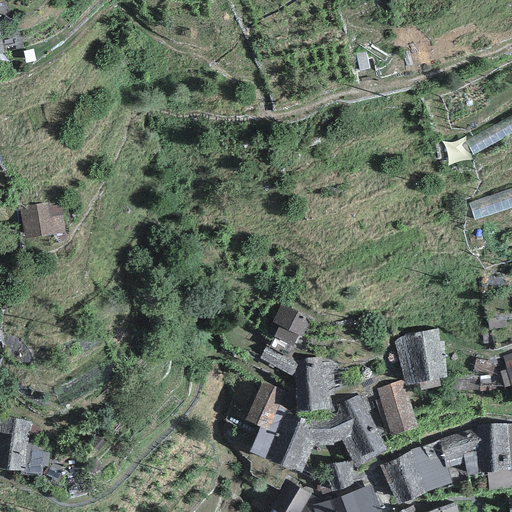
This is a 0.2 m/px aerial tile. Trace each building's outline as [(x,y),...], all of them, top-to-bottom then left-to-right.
[(19,206),(24,237),(65,231),(61,204),(50,206),(49,202),(19,206)] [(310,318),(282,302),(273,318),(279,322),(274,332),(292,342),(298,332),(301,334),(310,318)] [(437,327),(412,329),(394,340),(406,379),(445,372),(437,327)] [(294,360),(265,345),(260,356),(293,373),(294,370),(298,362),(294,360)] [(511,351),(500,355),(511,391),(511,351)] [(298,362),(294,370),(297,407),(328,405),(328,392),(333,392),(332,363),(319,363),(319,358),(294,360),(298,362)] [(262,425),(252,446),(300,469),(313,441),(341,437),(355,463),(389,444),(360,390),(334,404),(337,410),(329,415),(308,417),(280,403),(287,389),(262,377),(243,416),(262,425)] [(402,380),(378,388),(381,398),(375,400),(386,431),(390,429),(391,432),(417,423),(402,380)] [(0,417),(0,465),(44,471),(47,452),(27,441),(30,421),(0,417)] [(511,425),(480,427),(483,468),(511,465),(511,425)] [(421,445),(381,463),(400,500),(451,478),(446,464),(465,459),(466,473),(483,468),(480,427),(421,445)] [(324,464),(332,489),(352,482),(344,457),(324,464)] [(289,481),(268,511),(315,511),(313,504),(320,501),(289,481)] [(320,501),(313,504),(315,511),(379,511),(382,511),(372,483),(320,501)] [(457,511),(453,501),(418,511),(415,511),(413,504),(389,511),(457,511)]
